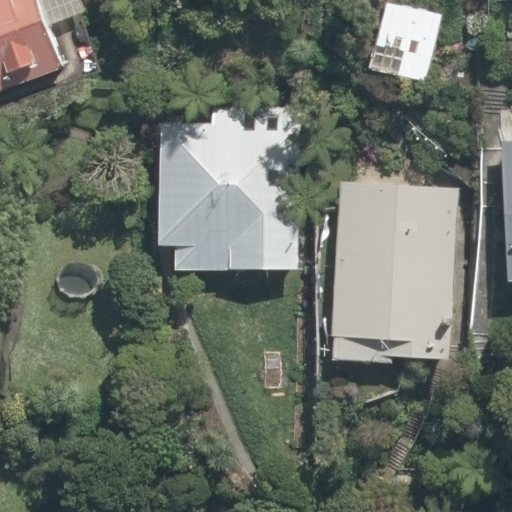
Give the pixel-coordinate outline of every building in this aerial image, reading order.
[(0,0),(0,102),(4,100),(0,91),(0,89),(20,80),(29,99),(66,81),(28,0),(0,0)] [(438,13),(376,5),(371,46),(398,49),(393,88),(428,92),(438,13)] [(264,109),(213,105),(210,148),(150,144),(145,214),(153,215),(150,253),(169,255),(168,273),(294,283),(302,183),(285,182),(289,140),(262,138),(264,109)] [(511,119),(502,119),(494,293),(511,294),(511,119)] [(343,189),(328,189),(320,366),(450,372),(458,195),(421,193),(422,166),(345,162),(343,189)]
